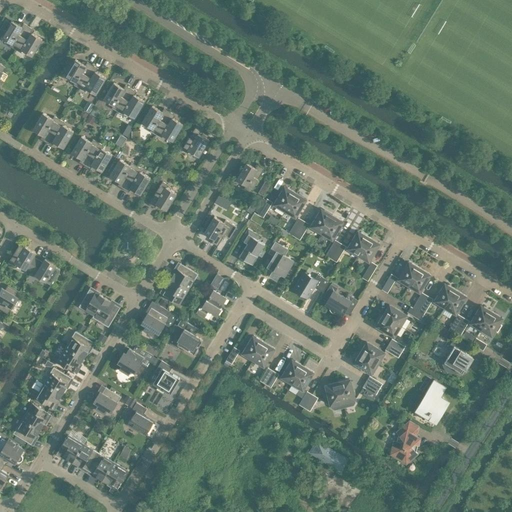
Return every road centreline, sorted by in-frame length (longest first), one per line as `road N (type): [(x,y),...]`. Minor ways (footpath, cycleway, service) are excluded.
road 1 (residential): [(232,128),(20,0)]
road 2 (residential): [(118,506),(243,305)]
road 3 (residential): [(173,238),(0,133)]
road 4 (residential): [(42,459),(138,298)]
road 5 (residential): [(408,231),(248,137)]
road 6 (unclassified): [(127,0),(254,79)]
road 7 (unclassified): [(436,511),(511,389)]
road 8 (residential): [(138,298),(15,225)]
road 9 (residential): [(173,238),(189,231),(248,137)]
road 10 (unclassified): [(258,66),(149,0)]
road 11 (residential): [(341,339),(408,231)]
road 12 (residential): [(232,128),(174,221),(173,238)]
road 13 (residential): [(341,339),(330,357),(243,305)]
road 14 (residential): [(408,231),(511,295)]
